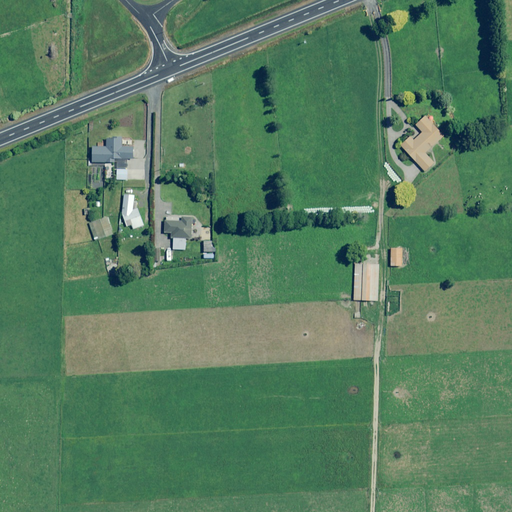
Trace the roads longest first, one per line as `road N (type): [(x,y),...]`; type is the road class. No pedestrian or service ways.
road 1 (primary): [(172,70),(0,140)]
road 2 (primary): [(342,0),(172,70)]
